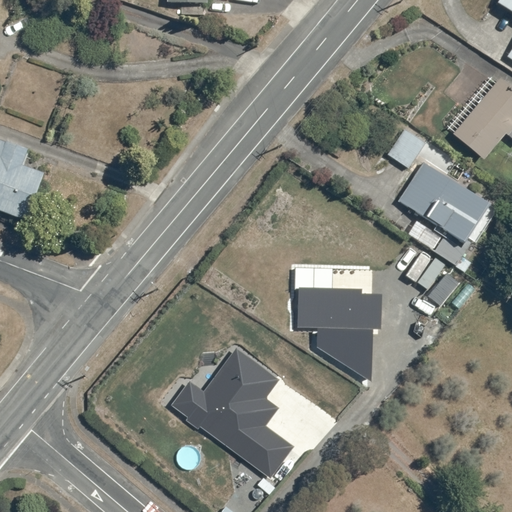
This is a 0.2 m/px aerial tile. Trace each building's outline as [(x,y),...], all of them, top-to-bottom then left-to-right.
[(511,0),(500,0),(498,4),(511,13),(511,50),(508,57),(511,59),(511,0)] [(479,156),(501,130),(511,139),(511,118),(511,116),(511,91),(491,74),(445,127),(479,156)] [(425,143),(401,127),(384,152),(408,168),(425,143)] [(28,151),(0,140),(0,211),(29,222),(47,176),(22,166),(28,151)] [(425,162),(400,202),(416,212),(404,230),(463,267),(500,209),(425,162)]
